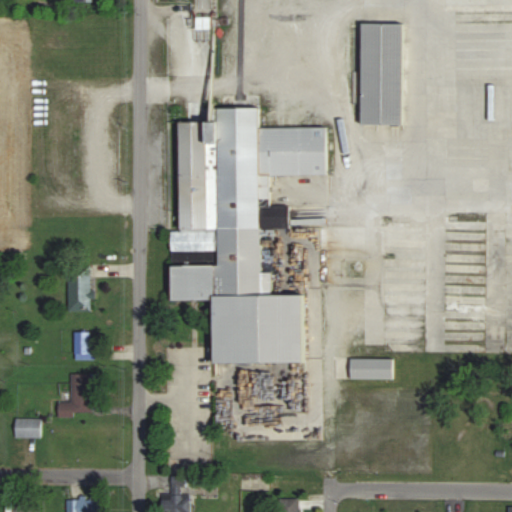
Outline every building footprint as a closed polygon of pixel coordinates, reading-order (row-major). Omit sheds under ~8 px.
[(408,23),(366,23),(366,124),(408,124),(408,23)] [(174,299),(219,300),(219,362),(312,363),(312,355),(319,355),(320,332),(311,332),(311,295),(276,295),(277,272),(266,272),(266,229),(293,229),(294,206),(273,205),(274,174),(331,175),(331,127),(263,126),(264,108),(223,107),(223,121),(184,121),(183,230),(175,230),(174,299)] [(96,271),(70,272),(70,311),(96,310),(96,271)] [(76,331),(76,359),(95,359),(95,331),(76,331)] [(396,358),(353,358),(353,378),(396,378),(396,358)] [(73,373),(73,401),(61,401),(60,415),(94,415),(94,382),(100,382),(100,373),(73,373)] [(18,437),(44,437),(44,418),(18,418),(18,437)] [(75,447),(106,447),(106,429),(75,429),(75,447)] [(187,474),(173,475),(173,494),(165,494),(165,511),(172,511),(171,511),(192,511),(193,494),(188,494),(187,474)] [(69,497),(69,511),(103,511),(103,497),(69,497)] [(301,511),(301,497),(283,497),(282,511),(301,511)]
